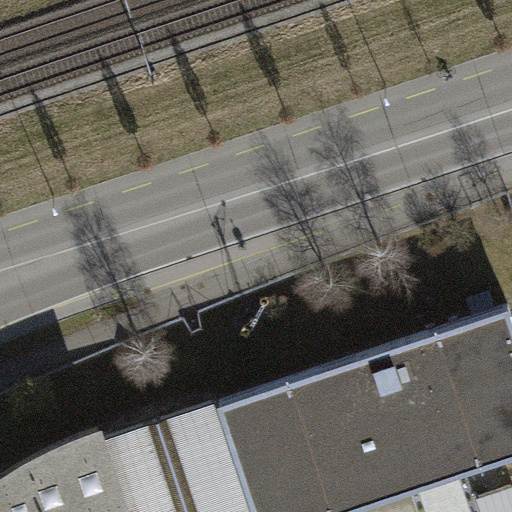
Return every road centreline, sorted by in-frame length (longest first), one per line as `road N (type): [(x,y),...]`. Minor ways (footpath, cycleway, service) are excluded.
road 1 (primary): [(218,204),(511,107)]
road 2 (primary): [(0,308),(218,204)]
road 3 (primary): [(218,204),(0,257)]
